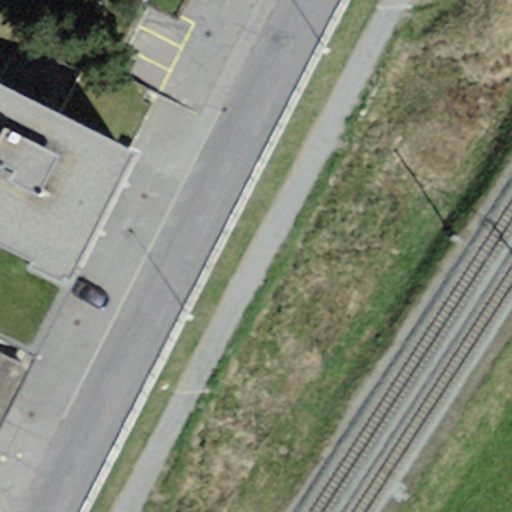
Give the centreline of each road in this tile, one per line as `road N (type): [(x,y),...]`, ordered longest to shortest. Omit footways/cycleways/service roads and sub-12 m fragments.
road 1 (track): [(121,511),(392,0)]
road 2 (tertiary): [(52,511),(313,0)]
